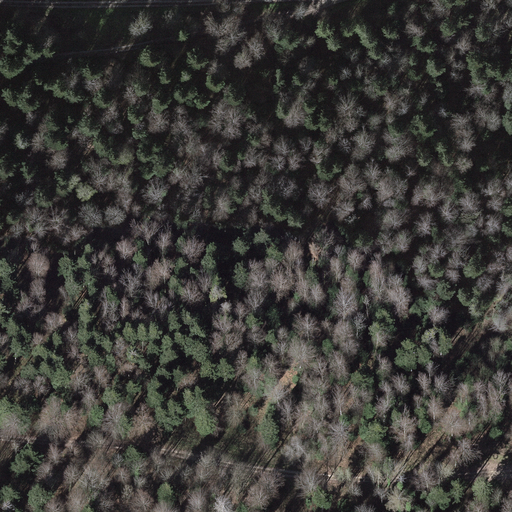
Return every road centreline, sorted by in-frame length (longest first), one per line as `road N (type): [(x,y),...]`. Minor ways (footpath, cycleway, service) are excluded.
road 1 (track): [(511,478),(359,480),(134,444),(0,434)]
road 2 (track): [(330,0),(106,50),(0,64)]
road 3 (track): [(250,0),(0,4)]
